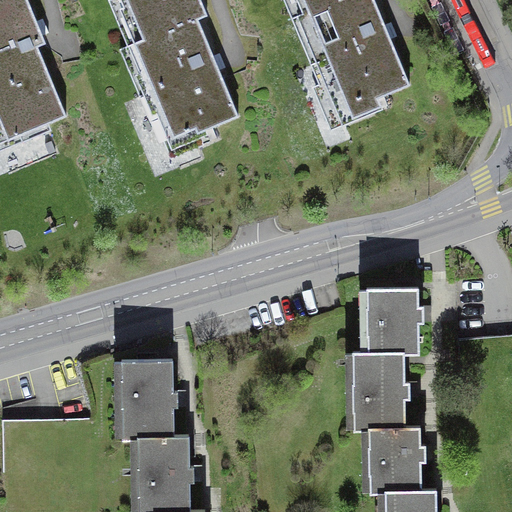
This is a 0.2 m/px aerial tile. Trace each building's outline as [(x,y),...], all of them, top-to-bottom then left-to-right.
[(0,0),(0,143),(66,116),(37,47),(46,43),(39,27),(27,0),(0,0)] [(127,46),(128,48),(198,19),(207,15),(200,0),(119,0),(137,42),(127,46)] [(293,0),(299,15),(335,0),(293,0)] [(387,31),(374,0),(335,0),(299,15),(338,109),(360,100),(362,104),(410,85),(387,31)] [(440,25),(450,20),(440,2),(431,6),(440,25)] [(216,62),(198,19),(128,48),(167,140),(189,131),(191,136),(239,116),(216,62)] [(464,50),(453,27),(444,31),(455,54),(464,50)] [(372,357),(410,357),(425,357),(425,294),(372,293),(372,357)] [(410,432),(410,357),(372,357),(359,357),(359,431),(370,431),(410,432)] [(140,442),(177,441),(175,367),(122,368),(124,442),(140,442)] [(427,432),(410,432),(370,431),(370,495),(392,495),(427,495),(427,432)] [(195,440),(177,441),(140,442),(141,511),(168,511),(197,511),(195,440)] [(446,511),(446,495),(427,495),(392,495),(391,511),(446,511)]
